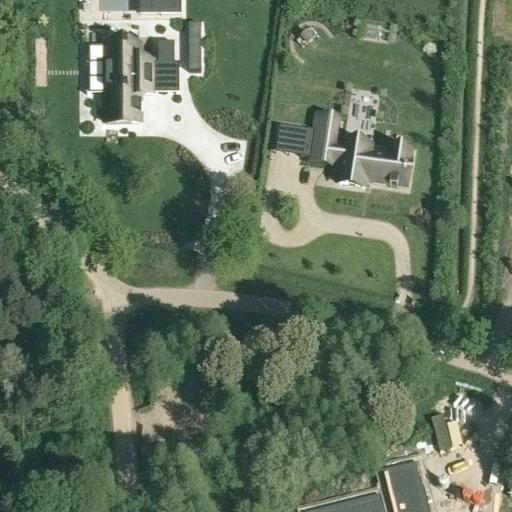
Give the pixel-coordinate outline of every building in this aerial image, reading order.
[(176,13),(176,0),(150,0),(151,13),(176,13)] [(189,68),(201,68),(200,27),(188,27),(189,68)] [(112,49),(107,49),(106,49),(106,51),(106,65),(89,65),(87,65),(87,67),(89,67),(89,95),(87,95),(87,97),(106,97),(106,125),(139,125),(139,117),(141,117),(141,115),(139,115),(139,107),(141,107),(141,106),(139,106),(139,96),(152,96),(152,66),(139,66),(139,37),(138,37),(138,49),(127,49),(127,48),(122,48),(122,49),(112,49)] [(175,66),(175,52),(171,52),(171,45),(174,45),(175,45),(166,45),(166,52),(159,52),(159,45),(158,45),(158,66),(158,74),(175,74),(175,66)] [(315,133),(305,131),(300,159),(311,161),(310,164),(332,167),(332,164),(341,166),(338,185),(365,189),(366,184),(390,188),(390,189),(391,190),(391,188),(397,189),(396,190),(398,191),(398,189),(406,190),(411,155),(409,155),(393,153),(393,152),(390,152),(389,159),(371,156),(371,149),(369,149),(370,145),(359,140),(347,141),(346,146),(344,145),(343,149),(335,148),(338,121),(317,118),(315,133)] [(157,173),(152,214),(191,219),(196,178),(157,173)]
